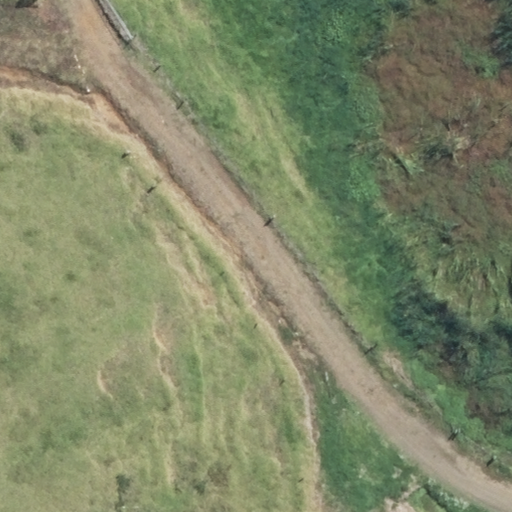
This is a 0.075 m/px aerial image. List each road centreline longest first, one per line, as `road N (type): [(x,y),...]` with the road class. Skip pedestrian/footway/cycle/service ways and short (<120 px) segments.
road 1 (track): [(86,0),(125,87),(349,364),(451,466),(511,499)]
road 2 (track): [(125,87),(0,51)]
